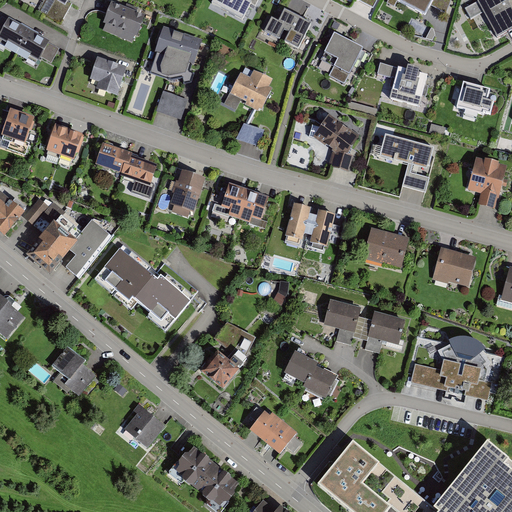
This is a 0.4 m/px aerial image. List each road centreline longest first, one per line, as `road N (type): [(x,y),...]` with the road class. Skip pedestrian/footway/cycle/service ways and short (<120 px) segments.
road 1 (residential): [(0,84),(511,241)]
road 2 (residential): [(0,254),(288,493)]
road 3 (residential): [(288,493),(354,415),(379,400),(511,428)]
road 4 (residential): [(316,0),(395,41),(457,61),(490,62),(511,49)]
